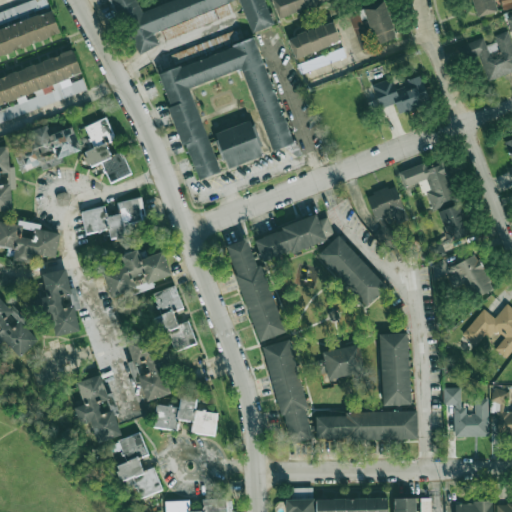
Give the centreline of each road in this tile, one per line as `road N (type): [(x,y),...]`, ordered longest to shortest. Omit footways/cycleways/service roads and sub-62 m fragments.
road 1 (residential): [(74,0),(146,123),(242,369),(260,511)]
road 2 (residential): [(187,227),(511,105)]
road 3 (residential): [(260,472),(511,465)]
road 4 (residential): [(464,124),(511,249)]
road 5 (residential): [(418,0),(464,124)]
